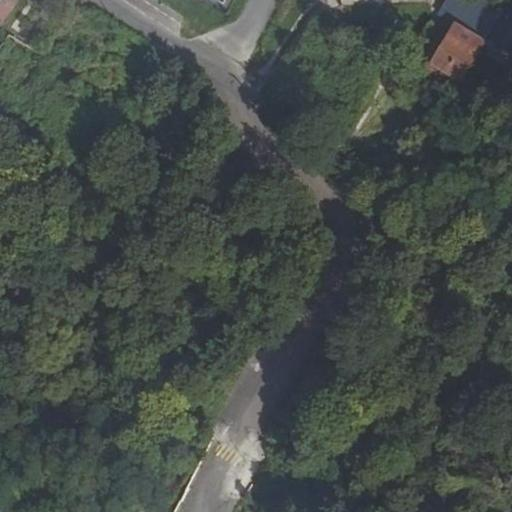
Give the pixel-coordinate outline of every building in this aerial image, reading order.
[(0,0),(0,29),(20,0),(0,0)] [(487,0),(453,0),(449,8),(445,15),(494,42),(478,73),(505,88),(511,74),(511,19),(509,23),(503,20),(503,19),(499,17),(503,10),(487,0)] [(433,65),(424,69),(463,90),(467,82),(463,80),(483,43),(454,27),(447,38),(433,65)] [(421,61),(424,69),(433,65),(447,38),(436,33),(421,61)] [(141,237),(111,216),(101,232),(131,252),(141,237)] [(242,328),(251,316),(235,303),(213,327),(230,343),(234,347),(246,332),(242,328)] [(216,355),(207,348),(196,361),(206,369),(216,355)]
